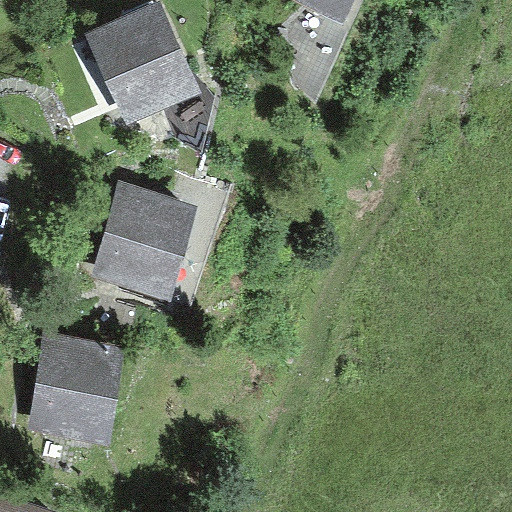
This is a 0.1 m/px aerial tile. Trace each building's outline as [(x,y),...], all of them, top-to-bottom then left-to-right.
[(175,0),(162,0),(98,30),(138,117),(213,82),(175,0)] [(345,0),(308,0),(340,14),(345,0)] [(210,197),(130,174),(102,269),(182,292),(210,197)] [(53,326),(41,423),(123,434),(135,337),(53,326)] [(74,511),(76,504),(0,489),(0,511),(74,511)]
